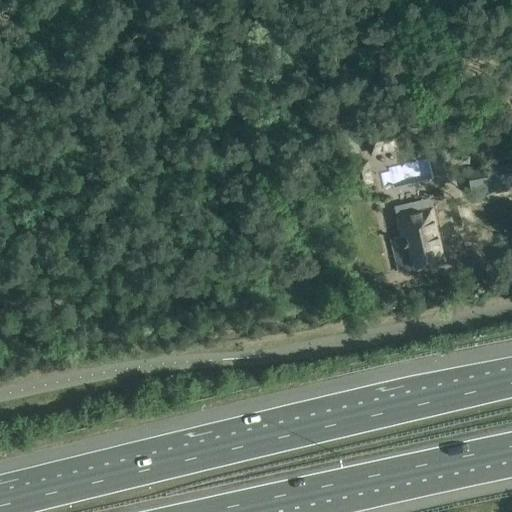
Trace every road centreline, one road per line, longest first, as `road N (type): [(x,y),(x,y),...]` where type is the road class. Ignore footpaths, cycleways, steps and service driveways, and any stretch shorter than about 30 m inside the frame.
road 1 (motorway): [(511,383),(0,506)]
road 2 (motorway): [(232,506),(511,446)]
road 3 (unclassified): [(267,357),(511,313)]
